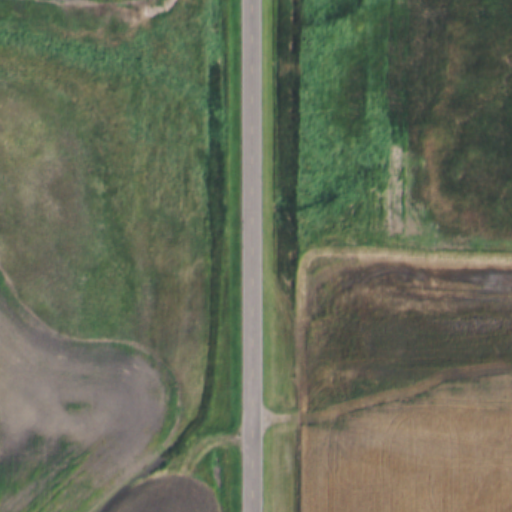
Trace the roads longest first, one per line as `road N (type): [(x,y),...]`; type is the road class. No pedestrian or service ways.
road 1 (tertiary): [(250,511),(248,0)]
road 2 (track): [(0,365),(44,409),(166,421),(212,439),(250,436)]
